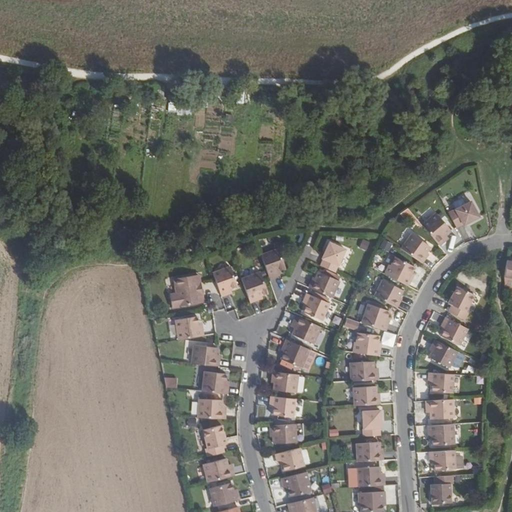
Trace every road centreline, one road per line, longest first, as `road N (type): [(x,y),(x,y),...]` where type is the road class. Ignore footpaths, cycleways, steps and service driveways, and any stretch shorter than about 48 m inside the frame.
road 1 (track): [(0,61),(70,75),(362,85),(451,36),(511,17)]
road 2 (residential): [(511,242),(466,252),(445,267),(402,354),(408,511)]
road 3 (residential): [(265,511),(245,421),(256,330)]
